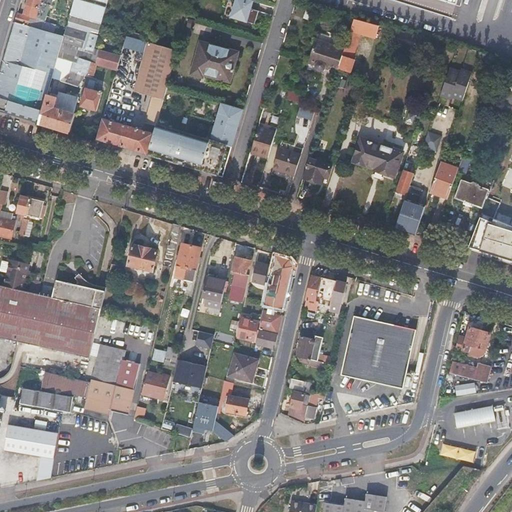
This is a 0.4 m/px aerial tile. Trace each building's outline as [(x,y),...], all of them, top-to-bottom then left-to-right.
[(18,12),(16,22),(28,25),(31,15),(37,17),(41,0),(51,3),(52,0),(29,0),(25,14),(18,12)] [(85,74),(88,75),(92,60),(108,0),(74,0),(64,36),(58,57),(65,59),(76,63),(74,71),(85,74)] [(253,2),(247,0),(236,0),(231,17),(255,24),(259,11),(251,9),(253,2)] [(387,0),(452,21),(459,0),(387,0)] [(379,25),(354,18),(350,30),(376,37),(379,25)] [(64,36),(28,25),(16,22),(0,75),(0,109),(18,115),(40,121),(48,94),(57,63),(58,57),(64,36)] [(345,47),(338,68),(350,72),(355,59),(352,58),(358,40),(348,37),(345,47)] [(330,65),(338,68),(345,47),(317,38),(309,62),(315,64),(315,68),(316,69),(317,70),(318,71),(320,71),(322,71),(324,70),(325,69),(325,68),(327,64),(330,65)] [(153,95),(146,123),(157,126),(178,49),(149,41),(135,90),(153,95)] [(192,74),(203,77),(205,70),(231,77),(238,52),(201,41),(192,74)] [(92,60),(88,75),(93,76),(97,64),(117,69),(119,60),(121,55),(100,49),(96,62),(92,60)] [(480,52),(476,65),(491,70),(495,57),(480,52)] [(129,63),(119,60),(117,69),(109,96),(119,99),(129,63)] [(229,84),(231,77),(205,70),(203,77),(229,84)] [(460,73),(449,70),(441,94),(452,97),(453,95),(464,99),(472,75),(461,71),(460,73)] [(85,74),(74,71),(62,80),(79,85),(85,74)] [(495,107),(511,113),(511,77),(508,76),(495,107)] [(87,87),(81,105),(97,110),(102,91),(87,87)] [(290,87),(287,97),(301,102),(304,91),(290,87)] [(48,94),(40,121),(72,131),(77,112),(75,112),(80,97),(60,92),(59,97),(48,94)] [(155,133),(149,152),(163,156),(163,158),(178,163),(218,175),(229,140),(233,142),(243,109),(222,103),(211,139),(158,122),(157,126),(156,129),(155,133)] [(301,106),(298,116),(312,121),(316,111),(301,106)] [(149,152),(155,133),(141,129),(103,118),(97,138),(113,143),(149,154),(149,152)] [(156,129),(157,126),(146,123),(141,129),(155,133),(156,129)] [(259,125),(252,147),(264,150),(262,155),(268,157),(276,131),(259,125)] [(442,136),(428,131),(424,144),(437,148),(442,136)] [(366,162),(365,165),(375,169),(374,169),(394,176),(402,151),(364,139),(362,142),(361,142),(355,158),(366,162)] [(251,152),(262,155),(264,150),(252,147),(251,152)] [(274,168),(286,172),(287,170),(295,172),(301,155),(280,148),(274,168)] [(322,183),(326,171),(329,172),(331,165),(309,158),(303,177),(322,183)] [(443,192),(449,194),(459,169),(442,162),(432,189),(442,193),(443,192)] [(395,191),(406,194),(413,173),(403,169),(395,191)] [(490,191),(463,180),(456,197),(481,207),(485,198),(487,199),(490,191)] [(472,184),(484,189),(485,186),(474,180),(472,184)] [(442,193),(432,189),(431,193),(448,199),(449,194),(443,192),(442,193)] [(421,195),(407,191),(395,228),(404,231),(406,231),(416,234),(426,205),(419,202),(421,195)] [(44,201),(21,195),(17,212),(40,217),(44,201)] [(0,213),(2,204),(0,203),(0,235),(11,238),(15,221),(0,217),(0,213)] [(511,261),(511,224),(482,216),(472,249),(511,261)] [(21,234),(26,235),(30,219),(24,218),(21,234)] [(170,267),(179,225),(172,223),(162,265),(170,267)] [(183,277),(190,245),(182,243),(174,276),(183,277)] [(132,244),(128,263),(152,269),(157,250),(132,244)] [(200,247),(190,245),(183,277),(193,279),(200,247)] [(275,285),(269,283),(269,285),(265,303),(284,307),(286,298),(294,266),(290,259),(286,258),(276,255),(273,266),(271,276),(277,278),(275,285)] [(228,298),(242,302),(249,274),(246,274),(248,267),(249,267),(251,260),(236,257),(232,271),(234,272),(228,298)] [(9,259),(4,285),(23,290),(29,264),(9,259)] [(269,285),(269,283),(271,276),(273,266),(258,262),(253,281),(269,285)] [(112,263),(110,273),(117,275),(119,265),(112,263)] [(54,297),(38,293),(27,342),(90,357),(106,287),(87,283),(88,281),(80,273),(76,278),(79,281),(78,284),(58,280),(54,297)] [(316,302),(321,278),(316,277),(312,276),(305,307),(317,310),(319,302),(316,302)] [(203,297),(222,301),(226,281),(215,279),(214,283),(207,281),(203,297)] [(346,283),(337,281),(330,310),(339,312),(346,283)] [(0,335),(27,342),(38,293),(23,290),(4,285),(0,284),(0,335)] [(222,301),(203,297),(202,303),(220,307),(222,301)] [(274,349),(282,315),(263,310),(258,330),(258,334),(255,345),(274,349)] [(402,389),(416,330),(354,316),(341,375),(402,389)] [(239,332),(238,336),(254,340),(256,333),(258,334),(258,330),(256,329),(258,321),(242,318),(241,321),(239,332)] [(490,333),(469,326),(464,347),(463,350),(462,353),(479,357),(484,355),(490,333)] [(214,334),(199,331),(196,346),(211,349),(214,334)] [(309,359),(318,361),(323,338),(316,336),(315,340),(301,336),(297,355),(301,357),(300,361),(308,362),(309,359)] [(111,408),(128,412),(130,403),(133,392),(139,363),(123,359),(125,350),(101,344),(94,372),(91,381),(85,407),(110,413),(111,408)] [(165,360),(164,364),(171,365),(175,347),(168,345),(167,351),(165,360)] [(165,360),(167,351),(156,349),(154,357),(165,360)] [(235,353),(229,375),(252,382),(258,360),(235,353)] [(201,388),(206,366),(197,364),(196,365),(191,364),(192,363),(177,360),(172,381),(201,388)] [(477,369),(452,362),(449,373),(486,383),(491,367),(478,364),(477,369)] [(161,392),(166,393),(170,374),(162,372),(162,375),(148,371),(143,393),(160,397),(161,392)] [(48,372),(44,388),(86,397),(89,382),(48,372)] [(292,378),(290,387),(309,392),(311,383),(292,378)] [(22,399),(24,387),(18,386),(16,398),(22,399)] [(24,387),(22,399),(16,398),(12,397),(11,401),(73,413),(75,397),(24,387)] [(288,416),(303,422),(304,416),(313,419),(318,398),(323,399),(324,396),(319,395),(311,393),(310,395),(295,392),(288,416)] [(229,396),(226,411),(245,415),(248,400),(229,396)] [(215,420),(218,406),(199,402),(192,430),(204,433),(204,429),(213,431),(226,441),(234,436),(215,420)] [(457,430),(500,420),(496,404),(454,413),(457,430)] [(137,407),(134,418),(142,421),(145,409),(137,407)] [(37,481),(50,478),(59,434),(9,424),(4,449),(42,456),(37,481)] [(474,463),(477,451),(444,443),(441,455),(474,463)] [(331,505),(330,511),(376,511),(382,511),(385,497),(364,494),(363,501),(343,498),(342,506),(331,505)] [(314,511),(315,504),(291,501),(288,511),(314,511)]
